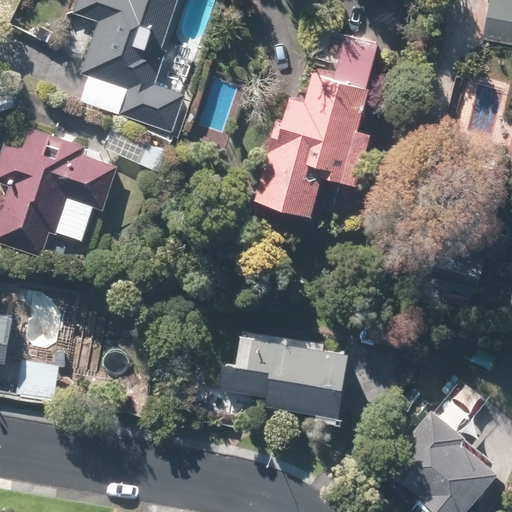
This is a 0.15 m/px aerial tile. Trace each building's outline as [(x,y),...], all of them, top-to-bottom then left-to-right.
[(78,0),(70,29),(93,36),(81,75),(151,97),(182,0),(78,0)] [(511,0),(488,0),(481,41),(511,46),(511,0)] [(332,27),(322,68),(310,65),(302,97),(281,91),(254,200),(316,215),(325,177),(359,186),(373,132),(356,128),(378,39),(332,27)] [(0,243),(41,256),(49,230),(82,240),(93,204),(105,208),(119,165),(83,154),(86,144),(25,126),(20,142),(1,136),(0,140),(0,181),(7,184),(0,207),(0,243)] [(428,276),(482,291),(491,262),(436,247),(428,276)] [(0,358),(7,360),(14,316),(0,313),(0,358)] [(350,348),(227,335),(221,388),(268,394),(266,409),(342,418),(350,348)] [(59,361),(18,358),(15,395),(56,398),(59,361)] [(432,404),(371,481),(410,511),(466,511),(500,469),(462,440),(468,432),(432,404)]
